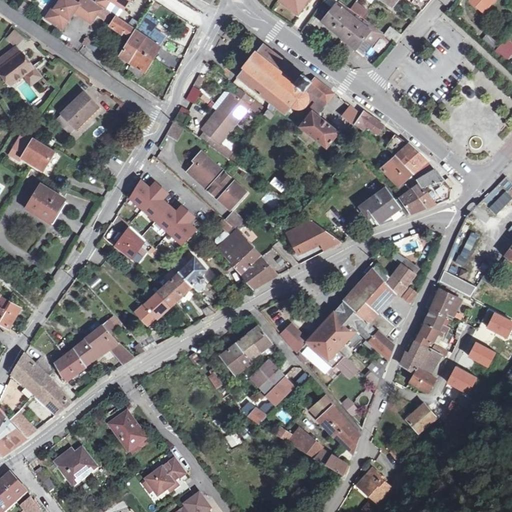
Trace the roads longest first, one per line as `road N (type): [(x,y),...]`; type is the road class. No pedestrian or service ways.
road 1 (tertiary): [(15,459),(96,398),(329,260),(420,222),(457,220)]
road 2 (unclassified): [(331,511),(457,220)]
road 3 (tertiary): [(167,121),(0,379)]
road 4 (residential): [(0,5),(167,121)]
road 5 (tertiary): [(238,4),(370,91)]
road 6 (tertiary): [(370,91),(480,184)]
road 7 (tertiary): [(238,4),(221,16),(177,87),(167,121)]
